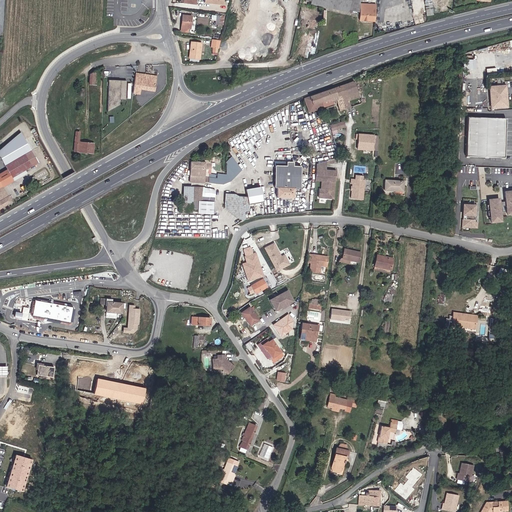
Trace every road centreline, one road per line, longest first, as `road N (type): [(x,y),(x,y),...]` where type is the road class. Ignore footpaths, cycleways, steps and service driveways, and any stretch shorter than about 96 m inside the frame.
road 1 (residential): [(210,306),(236,234),(260,220),(338,218),(511,250)]
road 2 (trunk): [(0,243),(307,83)]
road 3 (trunk): [(301,71),(37,204)]
road 4 (trunk): [(113,251),(147,229),(175,159),(307,83)]
road 5 (residential): [(210,306),(292,435),(269,511)]
road 6 (residential): [(299,511),(340,500),(401,457),(511,445)]
road 7 (trunk): [(511,8),(301,71)]
road 8 (trunk): [(307,83),(511,22)]
road 9 (trunk): [(177,64),(174,94),(155,129),(37,204)]
road 10 (residential): [(0,326),(44,340),(145,349),(162,295)]
road 11 (tertiary): [(41,101),(47,137),(113,251)]
road 12 (trunk): [(301,71),(200,98),(189,93),(177,64)]
road 13 (tertiary): [(133,37),(107,38),(66,57),(41,101)]
